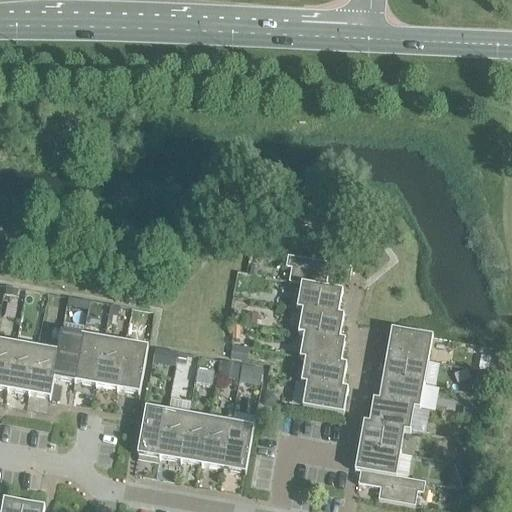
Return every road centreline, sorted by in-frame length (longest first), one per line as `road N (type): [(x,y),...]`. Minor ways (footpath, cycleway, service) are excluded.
road 1 (secondary): [(0,22),(361,39)]
road 2 (secondary): [(361,39),(511,47)]
road 3 (residential): [(107,485),(236,511)]
road 4 (residential): [(276,511),(286,448),(343,459)]
